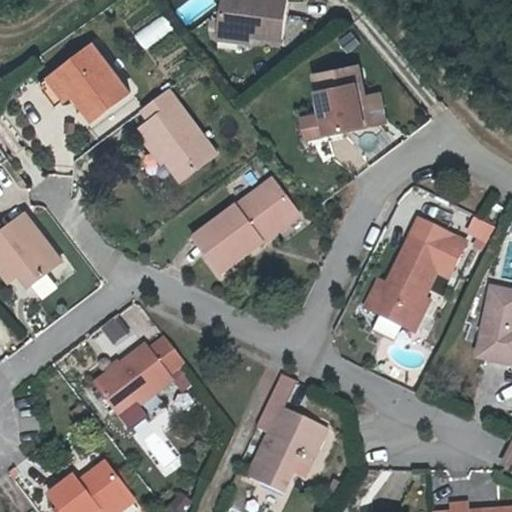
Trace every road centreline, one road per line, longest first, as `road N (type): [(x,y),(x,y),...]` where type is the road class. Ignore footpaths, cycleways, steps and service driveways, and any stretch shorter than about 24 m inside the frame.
road 1 (residential): [(290,353),(381,181),(439,153),(511,186)]
road 2 (residential): [(500,448),(290,353)]
road 3 (track): [(511,152),(366,0)]
road 4 (residential): [(132,280),(290,353)]
road 5 (residential): [(0,379),(132,280)]
